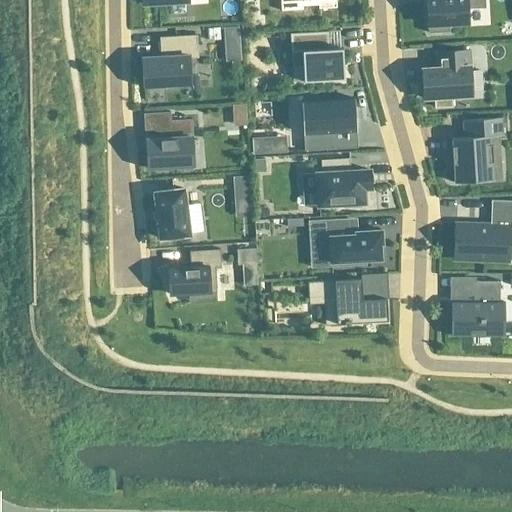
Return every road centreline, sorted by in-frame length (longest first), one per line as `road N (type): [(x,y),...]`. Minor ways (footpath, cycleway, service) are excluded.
road 1 (residential): [(377,0),(381,68),(421,207),(415,343),(432,365),(511,368)]
road 2 (residential): [(124,274),(113,0)]
